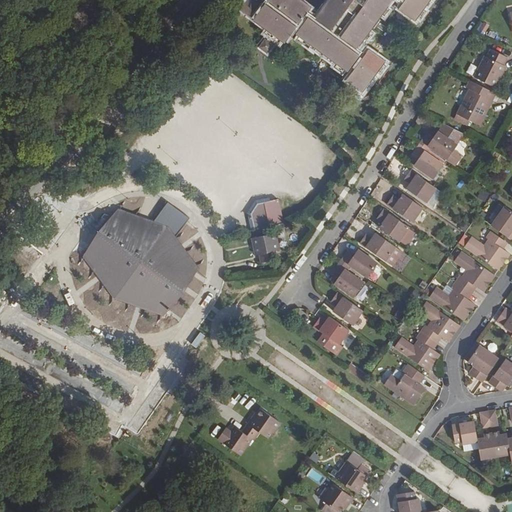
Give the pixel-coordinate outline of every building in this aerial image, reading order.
[(260,0),(247,0),(240,10),(261,26),(264,28),(265,26),(268,28),(283,40),(286,42),(296,28),(300,31),(299,32),(304,36),(302,38),(343,68),(345,65),(350,70),(349,72),(352,74),(347,81),(362,93),(378,72),(383,64),(385,61),(370,50),(368,52),(364,49),(363,52),(358,48),(373,28),(367,24),(374,14),(380,19),(393,0),(396,0),(399,2),(398,5),(401,7),(400,9),(415,21),(418,18),(423,10),(430,0),(338,0),(337,3),(334,0),(319,20),(316,18),(308,12),(311,7),(301,0),(266,0),(267,1),(265,4),(260,0)] [(329,0),(316,18),(319,20),(334,0),(337,3),(338,0),(329,0)] [(427,13),(423,10),(418,18),(421,20),(427,13)] [(380,19),(374,14),(367,24),(373,28),(380,19)] [(483,22),(482,24),(481,23),(477,30),(484,34),(489,26),(483,22)] [(267,41),(265,40),(259,48),(268,54),(274,46),(272,44),(275,41),(280,45),(283,40),(268,28),(264,34),(269,37),(267,41)] [(487,58),(484,55),(474,75),(495,86),(505,65),(503,64),(506,56),(490,49),(487,58)] [(387,67),(383,64),(378,72),(381,74),(387,67)] [(457,113),(480,125),(496,93),(469,80),(465,87),(469,88),(457,113)] [(428,134),(423,140),(449,158),(458,164),(464,156),(456,150),(460,144),(459,143),(466,134),(446,124),(441,131),(440,130),(434,139),(428,134)] [(423,140),(421,143),(428,147),(447,161),(449,158),(423,140)] [(435,178),(446,164),(426,150),(420,146),(416,151),(422,156),(420,159),(416,164),(435,178)] [(438,187),(412,169),(408,175),(414,179),(412,182),(408,188),(427,202),(434,207),(445,192),(438,187)] [(424,207),(405,194),(401,199),(399,201),(393,197),(388,203),(414,221),(424,207)] [(258,203),(250,213),(254,230),(271,227),(284,223),(278,199),(265,202),(265,201),(258,203)] [(511,213),(503,207),(490,225),(511,239),(511,213)] [(411,226),(385,208),(380,214),(387,218),(385,221),(381,227),(400,241),(401,240),(407,244),(416,231),(410,227),(411,226)] [(97,224),(93,222),(91,225),(103,234),(91,251),(86,258),(115,297),(163,314),(197,269),(167,227),(120,211),(116,217),(104,213),(97,224)] [(469,226),(464,223),(460,229),(465,232),(469,226)] [(471,238),(465,246),(498,270),(510,254),(503,249),(501,247),(505,241),(490,231),(486,235),(490,238),(484,246),(471,237),(471,238)] [(404,251),(377,232),(371,240),(366,236),(361,242),(388,261),(394,265),(404,251)] [(280,250),(277,233),(255,237),(257,247),(254,248),(255,256),(260,255),(261,263),(278,259),(276,251),(280,250)] [(459,242),(465,246),(471,238),(465,234),(459,242)] [(455,260),(462,251),(458,248),(452,257),(455,260)] [(379,263),(359,249),(355,254),(353,257),(347,253),(343,259),(349,263),(369,277),(379,263)] [(462,277),(458,275),(455,280),(470,291),(474,284),(478,287),(483,291),(495,274),(462,251),(455,260),(468,269),(462,277)] [(355,296),(365,282),(346,268),(340,263),(335,269),(342,274),(340,276),(336,282),(355,296)] [(430,296),(463,320),(475,304),(469,299),(465,297),(470,291),(455,280),(451,285),(455,288),(449,296),(437,287),(433,292),(430,296)] [(412,286),(409,292),(414,295),(418,289),(412,286)] [(433,292),(427,287),(424,291),(424,292),(430,296),(433,292)] [(364,309),(338,292),(334,298),(340,302),(338,304),(333,310),(353,324),(364,309)] [(427,327),(424,325),(420,330),(435,340),(439,334),(443,337),(449,341),(460,325),(427,301),(420,309),(433,318),(427,327)] [(407,313),(400,308),(393,317),(401,322),(407,313)] [(511,331),(511,315),(511,316),(504,311),(497,321),(511,331)] [(330,315),(326,321),(324,324),(318,320),(314,325),(324,333),(319,340),(338,354),(343,346),(339,344),(350,329),(330,315)] [(428,370),(440,353),(434,349),(430,346),(435,340),(420,330),(417,335),(420,337),(414,346),(401,337),(394,346),(428,370)] [(439,342),(435,340),(430,346),(434,349),(439,342)] [(470,359),(468,361),(475,366),(477,368),(472,376),(482,383),(499,359),(479,345),(476,342),(466,356),(470,359)] [(366,374),(372,366),(356,355),(350,363),(366,374)] [(511,363),(506,359),(489,383),(499,390),(504,383),(507,386),(511,388),(511,363)] [(414,405),(426,388),(418,383),(413,380),(419,372),(405,361),(401,368),(404,370),(397,379),(391,375),(384,384),(414,405)] [(477,368),(475,366),(469,374),(472,376),(477,368)] [(423,374),(419,372),(413,380),(418,383),(423,374)] [(507,386),(504,383),(499,390),(502,392),(507,386)] [(253,420),(251,419),(245,428),(257,436),(260,433),(268,439),(272,432),(274,434),(282,423),(262,409),(258,414),(253,420)] [(495,410),(488,412),(490,426),(497,425),(495,410)] [(481,413),(483,427),(490,426),(488,412),(481,413)] [(462,440),(463,444),(464,451),(479,449),(477,442),(477,438),(476,434),(474,421),(452,424),(454,441),(462,440)] [(235,426),(232,430),(227,437),(222,434),(219,439),(241,455),(252,439),(254,441),(257,436),(245,428),(242,431),(235,426)] [(232,430),(227,428),(222,434),(227,437),(232,430)] [(498,431),(491,432),(495,457),(510,455),(507,439),(506,433),(499,434),(498,431)] [(477,438),(477,442),(479,449),(480,459),(495,457),(491,432),(484,433),(484,437),(477,438)] [(320,457),(314,452),(309,458),(316,463),(320,457)] [(340,472),(342,474),(338,480),(358,494),(362,488),(359,486),(363,481),(367,476),(347,462),(340,472)] [(342,474),(340,472),(334,468),(330,474),(338,480),(342,474)] [(337,511),(338,511),(340,511),(343,508),(347,503),(350,504),(354,498),(335,485),(330,491),(328,489),(321,499),(326,503),(321,511),(323,511),(337,511)] [(417,491),(397,495),(400,511),(423,511),(421,498),(418,499),(417,491)]
